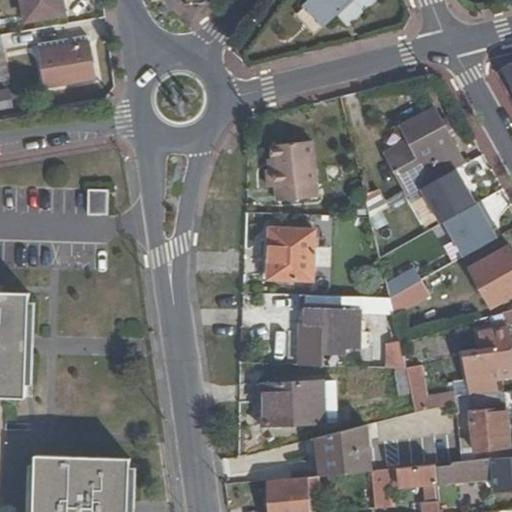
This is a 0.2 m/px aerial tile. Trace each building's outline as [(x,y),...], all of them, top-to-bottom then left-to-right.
[(57,0),(18,0),(22,18),(60,11),(57,0)] [(347,28),(378,0),(305,0),(304,1),(327,28),(338,18),(347,28)] [(81,30),(32,38),(39,82),(88,74),(81,30)] [(0,87),(0,109),(20,106),(16,85),(0,87)] [(455,172),(466,166),(435,111),(401,130),(408,142),(385,155),(409,197),(423,190),(455,172)] [(270,188),(276,187),(278,202),(319,195),(310,140),(270,147),(272,160),(269,161),(270,171),(267,171),(270,188)] [(455,172),(423,190),(429,200),(441,193),(460,182),(455,172)] [(104,174),(83,173),(83,201),(103,201),(104,174)] [(460,182),(441,193),(463,232),(491,217),(474,186),(465,191),(460,182)] [(312,281),(315,231),(272,229),(269,278),(312,281)] [(511,249),(511,248),(473,270),(494,308),(511,298),(511,249)] [(387,287),(390,299),(420,282),(415,272),(387,287)] [(0,380),(21,381),(22,368),(23,331),(25,286),(26,278),(0,276),(0,380)] [(420,282),(390,299),(394,315),(427,294),(420,282)] [(34,286),(25,286),(23,331),(22,368),(30,368),(34,286)] [(323,345),(323,356),(345,356),(345,348),(359,348),(360,312),(304,311),(304,328),(302,328),(301,339),(305,341),(311,344),(323,345)] [(472,379),(475,399),(501,395),(498,376),(511,373),(511,339),(511,331),(486,335),(488,348),(462,352),(466,380),(472,379)] [(323,358),(323,356),(323,345),(311,344),(305,341),(305,358),(323,358)] [(387,345),(386,369),(397,369),(407,370),(401,345),(387,345)] [(413,395),(410,380),(409,375),(407,370),(397,369),(404,397),(413,395)] [(413,395),(417,410),(428,398),(423,377),(410,380),(413,395)] [(266,386),(267,426),(316,425),(337,420),(336,384),(266,386)] [(259,426),(267,426),(266,386),(258,387),(259,426)] [(508,444),(504,399),(483,401),(486,430),(471,431),(472,447),(508,444)] [(370,465),(365,414),(337,420),(316,425),(320,471),(370,465)] [(125,443),(32,443),(32,451),(29,511),(122,511),(123,485),(125,454),(125,443)] [(29,511),(32,451),(24,449),(21,511),(29,511)] [(129,511),(132,453),(125,454),(123,485),(122,511),(129,511)] [(433,462),(433,459),(389,463),(390,469),(396,469),(397,482),(450,478),(448,461),(433,462)] [(307,511),(304,472),(265,476),(267,511),(307,511)] [(437,511),(436,497),(419,499),(420,511),(437,511)]
